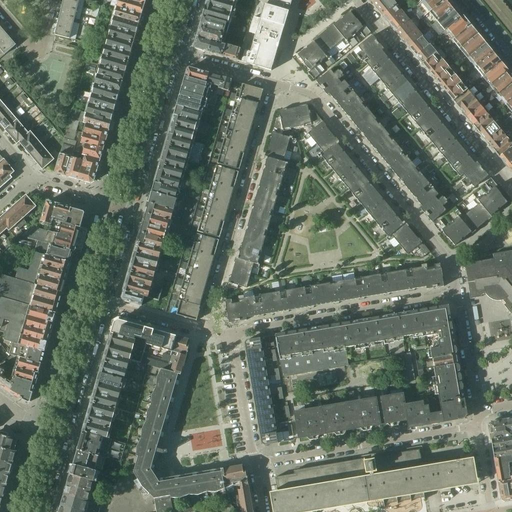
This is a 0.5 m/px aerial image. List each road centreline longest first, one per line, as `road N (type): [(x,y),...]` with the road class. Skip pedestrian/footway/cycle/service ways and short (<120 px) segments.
road 1 (residential): [(455,293),(447,255),(313,96),(276,86)]
road 2 (tertiary): [(100,302),(173,55)]
road 3 (residential): [(276,86),(204,330)]
road 4 (residential): [(511,190),(355,0)]
road 5 (tertiary): [(107,200),(41,425)]
road 6 (residential): [(229,335),(455,293)]
road 7 (residential): [(254,465),(477,427)]
road 8 (tertiary): [(40,511),(100,302)]
road 9 (tertiary): [(165,0),(107,200)]
road 10 (residential): [(254,465),(229,335)]
road 11 (residential): [(455,293),(476,413)]
